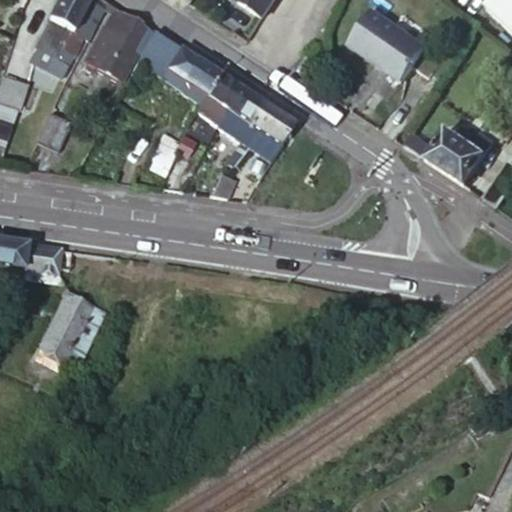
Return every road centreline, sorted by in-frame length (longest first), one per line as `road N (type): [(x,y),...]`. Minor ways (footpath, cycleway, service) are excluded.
road 1 (secondary): [(0,216),(385,271)]
road 2 (tertiary): [(139,0),(384,162),(403,186)]
